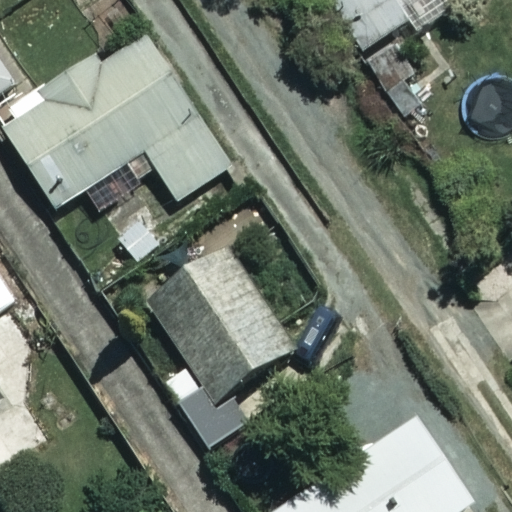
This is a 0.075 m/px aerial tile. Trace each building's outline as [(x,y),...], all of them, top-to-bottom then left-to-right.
[(323,0),(364,53),(407,20),(392,1),(393,0),(323,0)] [(226,171),(144,42),(104,67),(96,53),(0,114),(0,132),(51,212),(143,153),(175,204),(226,171)] [(0,91),(14,83),(0,61),(0,91)] [(284,353),(212,252),(141,302),(191,372),(166,390),(209,451),(245,425),(224,395),(284,353)] [(0,278),(0,312),(15,302),(0,278)] [(461,511),(468,508),(407,418),(269,511),(461,511)]
